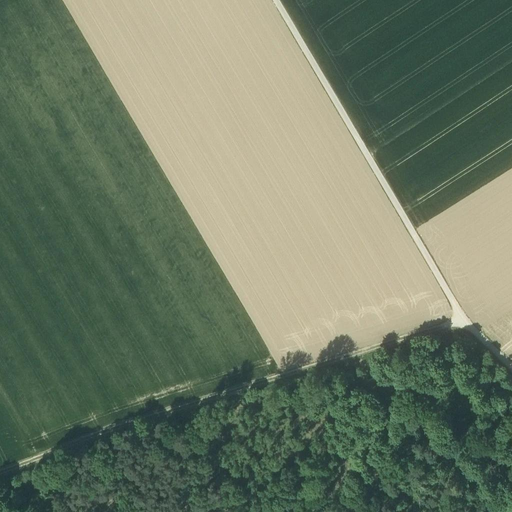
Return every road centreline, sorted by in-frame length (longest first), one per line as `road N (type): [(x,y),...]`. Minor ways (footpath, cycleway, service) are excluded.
road 1 (track): [(462,319),(0,468)]
road 2 (track): [(511,367),(462,319),(275,0)]
